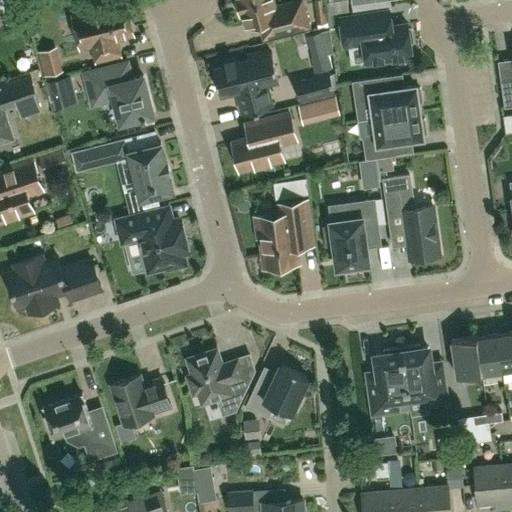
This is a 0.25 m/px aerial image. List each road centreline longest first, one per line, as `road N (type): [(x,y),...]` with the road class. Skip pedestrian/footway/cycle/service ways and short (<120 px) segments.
road 1 (residential): [(178,0),(172,42),(231,285)]
road 2 (residential): [(486,286),(274,313),(231,285)]
road 3 (residential): [(445,36),(486,286)]
road 4 (residential): [(231,285),(0,363)]
